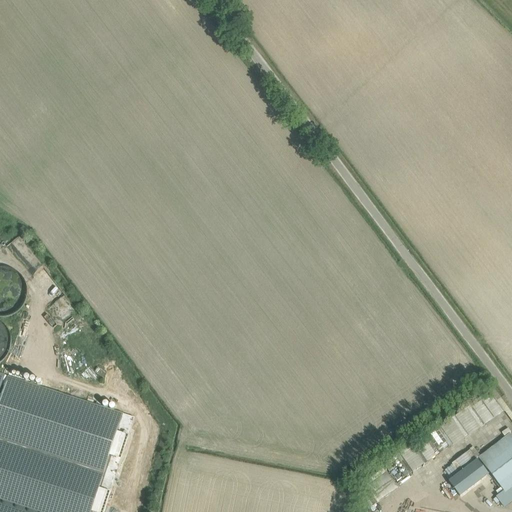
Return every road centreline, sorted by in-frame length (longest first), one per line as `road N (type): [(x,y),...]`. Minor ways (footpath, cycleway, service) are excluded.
road 1 (unclassified): [(511,396),(205,0)]
road 2 (unknown): [(0,254),(19,262),(35,284),(39,353),(49,366),(143,413),(137,459)]
